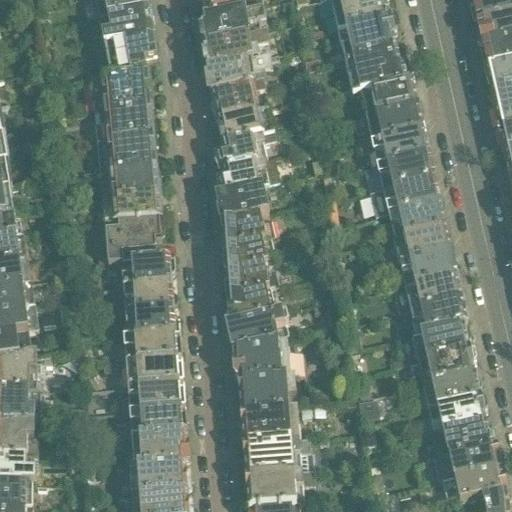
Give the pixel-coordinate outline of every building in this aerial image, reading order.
[(105,0),(96,2),(101,25),(150,16),(146,0),(105,0)] [(205,11),(208,25),(261,13),(259,3),(267,1),(266,0),(196,0),(199,12),(205,11)] [(324,6),(322,0),(298,0),(293,1),(295,12),(324,6)] [(350,0),(332,4),(339,37),(391,24),(388,10),(391,5),(389,0),(350,0)] [(474,28),(479,27),(511,19),(511,0),(485,0),(473,3),(475,11),(470,12),(474,28)] [(293,6),(273,10),(274,16),(294,12),(293,6)] [(206,52),(208,52),(261,38),(259,27),(267,26),(266,18),(264,12),(261,13),(208,25),(206,26),(207,34),(203,34),(206,52)] [(15,17),(17,27),(32,23),(30,14),(15,17)] [(91,56),(96,86),(147,78),(147,77),(159,76),(154,37),(153,33),(154,33),(150,16),(101,25),(100,25),(103,41),(102,41),(105,53),(106,54),(91,56)] [(484,49),(484,50),(511,43),(511,19),(479,27),(481,36),(478,40),(477,40),(478,47),(479,47),(484,49)] [(36,24),(37,31),(46,30),(45,22),(36,24)] [(339,37),(346,69),(398,57),(394,42),(397,37),(398,37),(396,27),(395,28),(391,25),(391,24),(339,37)] [(323,34),(313,36),(314,42),(324,40),(323,34)] [(209,77),(211,77),(265,63),(262,52),(270,50),(268,36),(261,38),(208,52),(209,59),(206,59),(209,77)] [(482,63),(485,75),(511,68),(511,43),(484,50),(486,58),(485,58),(485,59),(483,63),(482,63)] [(292,48),(290,48),(291,57),(303,55),(302,51),(302,46),(292,48)] [(354,101),(362,100),(414,88),(411,74),(410,74),(405,72),(405,71),(401,72),(398,57),(346,69),(354,101)] [(212,102),(214,102),(265,89),(267,88),(265,77),(273,75),(271,66),(271,61),(265,63),(211,77),(212,83),(209,84),(212,102)] [(316,76),(322,75),(319,64),(312,66),(305,68),(308,78),(316,76)] [(511,68),(485,75),(489,95),(500,93),(500,94),(511,91),(511,90),(511,88),(511,68)] [(307,78),(309,87),(318,85),(316,76),(308,78),(307,78)] [(147,78),(96,86),(92,87),(95,118),(103,118),(103,117),(151,111),(149,92),(152,92),(151,80),(148,81),(147,78)] [(362,100),(367,123),(419,111),(418,111),(415,96),(416,96),(414,88),(362,100)] [(489,95),(494,116),(511,112),(511,88),(511,90),(511,91),(500,94),(500,93),(489,95)] [(219,124),(219,125),(270,114),(267,99),(265,89),(214,102),(216,110),(212,114),(214,122),(219,124)] [(54,110),(58,135),(68,133),(64,104),(57,105),(58,109),(54,110)] [(95,118),(98,149),(153,140),(151,111),(103,117),(103,118),(95,118)] [(369,135),(372,147),(424,136),(421,120),(419,111),(367,123),(347,127),(350,140),(369,135)] [(0,141),(6,140),(2,117),(11,115),(10,112),(1,114),(0,113),(0,141)] [(494,117),(498,137),(509,135),(509,137),(511,135),(511,112),(494,116),(494,117)] [(222,150),(275,138),(270,114),(219,125),(221,133),(219,133),(219,135),(215,139),(217,147),(222,150)] [(498,137),(503,158),(511,155),(511,135),(509,137),(509,135),(498,137)] [(372,147),(378,172),(430,160),(426,144),(427,144),(425,136),(424,136),(372,147)] [(220,177),(223,177),(264,166),(267,166),(264,150),(266,150),(277,147),(275,138),(222,150),(224,159),(217,160),(217,169),(220,177)] [(0,169),(10,168),(5,144),(14,142),(13,139),(6,140),(0,141),(0,169)] [(98,149),(101,180),(156,172),(154,152),(157,151),(156,140),(153,140),(98,149)] [(309,147),(310,156),(321,154),(319,145),(309,147)] [(504,158),(508,179),(511,177),(511,155),(503,158),(503,159),(504,158)] [(378,172),(383,196),(435,184),(430,160),(378,172)] [(222,203),(263,192),(270,191),(264,166),(223,177),(225,184),(218,185),(219,195),(222,203)] [(0,195),(13,194),(9,172),(17,170),(17,167),(10,168),(0,169),(0,195)] [(67,167),(57,168),(59,187),(69,186),(67,167)] [(315,178),(323,176),(322,169),(314,171),(315,178)] [(111,197),(111,204),(159,199),(158,187),(161,187),(160,175),(157,175),(156,172),(101,180),(102,198),(111,197)] [(383,196),(389,221),(441,209),(435,184),(383,196)] [(221,219),(223,229),(261,221),(269,219),(263,192),(222,203),(219,206),(222,219),(221,219)] [(0,195),(0,222),(15,221),(12,198),(21,197),(20,193),(13,194),(0,195)] [(103,205),(105,228),(161,224),(161,221),(163,221),(162,210),(160,210),(159,199),(111,204),(103,205)] [(64,210),(65,218),(79,216),(78,208),(64,210)] [(389,221),(394,244),(446,232),(441,209),(389,221)] [(0,245),(23,243),(19,220),(15,221),(0,222),(0,245)] [(223,253),(224,253),(272,245),(275,244),(272,228),(263,230),(261,221),(223,229),(221,230),(223,253)] [(109,270),(122,270),(136,268),(136,258),(157,256),(156,247),(162,246),(162,241),(164,238),(164,230),(160,228),(160,224),(161,224),(105,228),(105,229),(105,236),(106,236),(109,270)] [(394,244),(399,268),(452,256),(446,232),(394,244)] [(0,270),(28,266),(24,242),(23,243),(0,245),(0,270)] [(227,276),(228,279),(269,270),(267,262),(275,259),(272,245),(224,253),(226,254),(227,258),(224,261),(224,269),(227,270),(226,272),(227,276)] [(299,264),(297,256),(294,256),(279,259),(281,268),(299,264)] [(399,268),(405,293),(458,281),(452,256),(399,268)] [(122,270),(124,294),(173,291),(172,283),(176,279),(175,265),(136,268),(122,270)] [(0,294),(32,290),(29,266),(28,266),(0,270),(0,294)] [(230,303),(230,304),(275,294),(279,293),(275,277),(270,279),(269,270),(228,279),(230,285),(229,286),(230,290),(226,293),(227,301),(229,303),(230,303)] [(405,293),(411,317),(463,305),(458,281),(405,293)] [(0,318),(36,314),(32,290),(0,294),(0,318)] [(124,294),(126,319),(175,316),(178,312),(179,312),(178,303),(173,299),(173,291),(124,294)] [(229,330),(229,331),(281,319),(279,310),(275,294),(230,304),(230,307),(227,309),(229,330)] [(411,317),(416,341),(469,330),(463,305),(411,317)] [(0,342),(18,340),(30,339),(39,338),(36,314),(0,318),(0,342)] [(126,319),(128,343),(181,339),(180,328),(175,324),(174,316),(175,316),(126,319)] [(230,341),(233,357),(288,345),(290,341),(288,334),(286,333),(285,331),(289,328),(287,317),(281,319),(229,331),(231,341),(230,341)] [(414,342),(419,367),(471,355),(470,355),(469,347),(471,343),(472,343),(469,330),(416,341),(414,342)] [(353,339),(355,353),(363,352),(360,338),(353,339)] [(0,367),(21,365),(33,363),(30,339),(18,340),(0,342),(0,367)] [(126,355),(127,368),(183,363),(181,348),(177,348),(176,341),(181,341),(181,339),(128,343),(124,344),(125,355),(126,355)] [(293,344),(293,352),(305,351),(304,342),(293,344)] [(236,384),(239,387),(291,382),(288,345),(233,357),(234,359),(235,384),(236,384)] [(477,367),(475,357),(474,357),(471,355),(419,367),(422,380),(424,390),(476,379),(474,371),(477,367)] [(82,369),(92,369),(91,360),(81,360),(82,369)] [(0,396),(40,398),(40,380),(38,380),(39,362),(33,363),(21,365),(0,367),(0,396)] [(127,368),(128,392),(184,387),(183,373),(179,373),(178,366),(183,365),(183,363),(127,368)] [(424,390),(429,414),(481,402),(480,396),(482,391),(483,391),(481,381),(480,381),(476,379),(424,390)] [(240,387),(242,419),(298,414),(295,382),(291,382),(239,387),(240,387)] [(358,383),(360,404),(369,404),(367,382),(358,383)] [(130,405),(130,416),(186,412),(185,397),(181,398),(180,391),(185,390),(184,387),(128,392),(129,404),(130,405)] [(0,429),(36,431),(36,417),(39,417),(40,398),(0,396),(0,429)] [(348,408),(359,407),(358,398),(347,399),(347,406),(348,408)] [(429,414),(435,439),(486,427),(485,420),(488,416),(486,405),(485,406),(481,403),(481,402),(429,414)] [(359,407),(362,429),(377,426),(373,405),(359,407)] [(132,430),(133,441),(188,437),(187,422),(182,423),(182,415),(186,415),(186,412),(130,416),(130,417),(131,429),(132,430)] [(325,413),(305,414),(302,414),(303,424),(326,422),(325,413)] [(242,419),(245,450),(300,446),(298,414),(242,419)] [(41,430),(47,431),(59,431),(59,423),(41,423),(41,430)] [(435,439),(440,464),(496,451),(491,430),(487,428),(486,427),(435,439)] [(0,463),(38,465),(39,445),(35,445),(36,431),(0,429),(0,463)] [(132,442),(134,472),(188,467),(190,465),(188,437),(133,441),(133,442),(132,442)] [(115,452),(124,451),(123,443),(114,443),(115,452)] [(310,445),(300,446),(245,450),(247,482),(303,478),(312,477),(310,445)] [(367,454),(376,453),(375,445),(366,446),(367,454)] [(437,465),(442,488),(501,474),(496,451),(440,464),(437,465)] [(344,463),(345,474),(367,472),(365,461),(344,463)] [(0,489),(33,491),(37,491),(38,478),(38,465),(0,463),(0,489)] [(130,472),(132,502),(188,498),(188,495),(190,495),(192,493),(192,485),(189,483),(187,483),(186,469),(188,467),(134,472),(130,472)] [(371,481),(380,478),(379,471),(368,474),(369,481),(371,481)] [(448,511),(470,506),(482,504),(507,498),(501,474),(442,488),(447,511),(448,511)] [(247,482),(249,511),(282,511),(292,511),(305,510),(303,493),(315,492),(314,477),(312,477),(303,478),(247,482)] [(380,478),(371,481),(369,481),(375,504),(380,503),(379,498),(385,496),(380,478)] [(44,484),(44,492),(57,492),(58,484),(44,484)] [(0,511),(33,511),(33,491),(0,489),(0,511)] [(86,491),(71,491),(71,509),(86,509),(86,491)] [(132,511),(191,511),(189,511),(188,498),(132,502),(132,511)] [(482,504),(484,511),(509,511),(510,510),(507,498),(482,504)]
